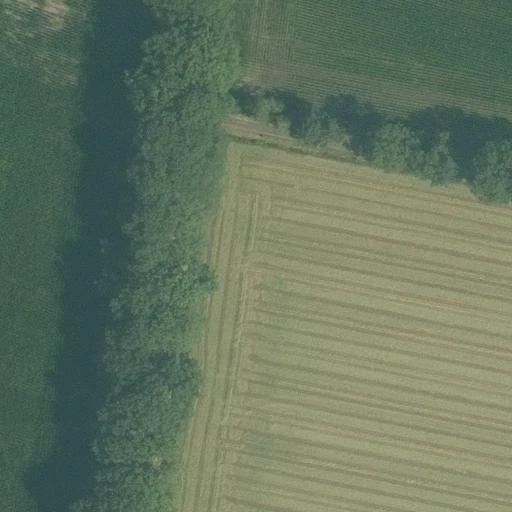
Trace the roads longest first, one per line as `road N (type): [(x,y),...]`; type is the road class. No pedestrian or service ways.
road 1 (unclassified): [(126,511),(190,0)]
road 2 (track): [(511,169),(177,104)]
